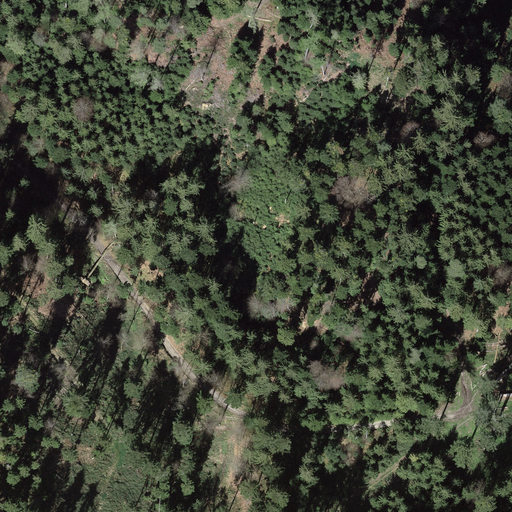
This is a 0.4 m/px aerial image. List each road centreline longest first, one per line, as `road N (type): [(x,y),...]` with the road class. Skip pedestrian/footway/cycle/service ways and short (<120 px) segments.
road 1 (track): [(464,411),(326,427),(238,410),(174,363),(74,215),(0,149)]
road 2 (track): [(464,411),(399,115),(365,74),(257,18),(247,0)]
road 3 (track): [(0,280),(113,438)]
